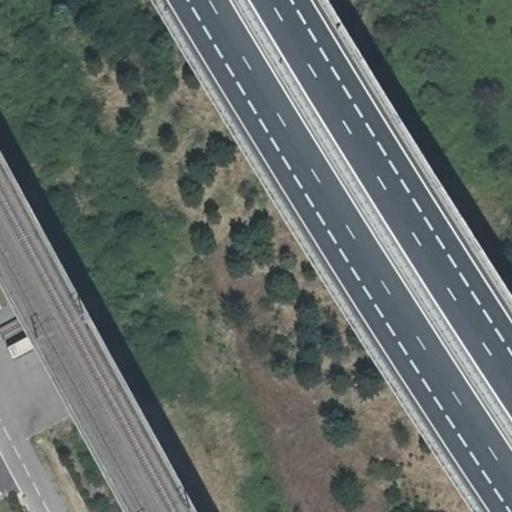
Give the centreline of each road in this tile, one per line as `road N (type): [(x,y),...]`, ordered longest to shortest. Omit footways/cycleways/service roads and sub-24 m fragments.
road 1 (motorway): [(200,0),(511,496)]
road 2 (motorway): [(511,367),(282,0)]
